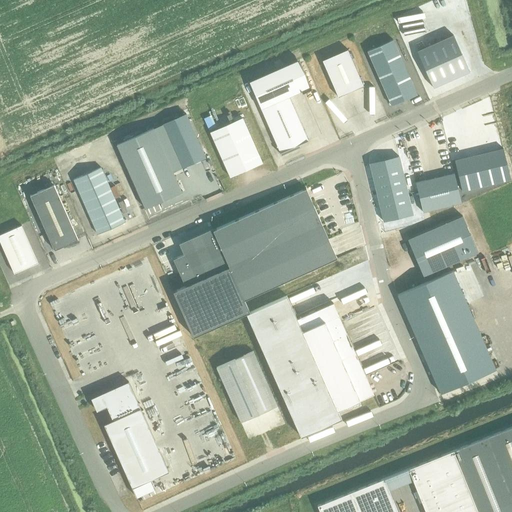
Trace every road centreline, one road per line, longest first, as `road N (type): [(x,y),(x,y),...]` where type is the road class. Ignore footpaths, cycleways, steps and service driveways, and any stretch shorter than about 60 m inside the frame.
road 1 (unclassified): [(117,511),(30,313),(35,294),(53,279),(353,148)]
road 2 (unclassified): [(174,511),(417,403),(424,390),(385,287),(353,148)]
road 3 (unclassified): [(353,148),(511,76)]
